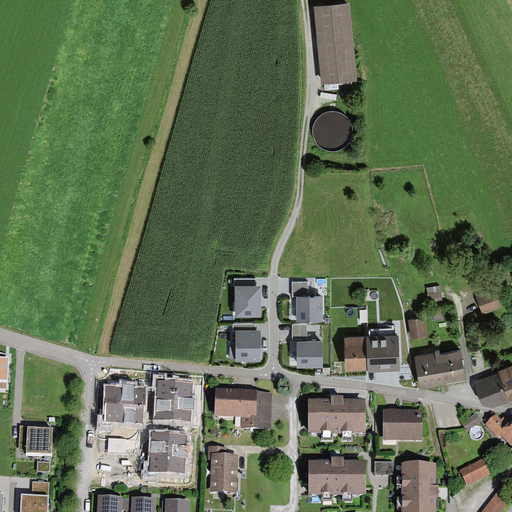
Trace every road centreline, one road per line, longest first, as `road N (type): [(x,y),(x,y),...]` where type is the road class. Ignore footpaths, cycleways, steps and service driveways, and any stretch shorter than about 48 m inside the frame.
road 1 (residential): [(511,410),(296,377),(93,361)]
road 2 (track): [(304,0),(310,33),(299,213),(269,263)]
road 3 (residential): [(81,511),(93,361)]
